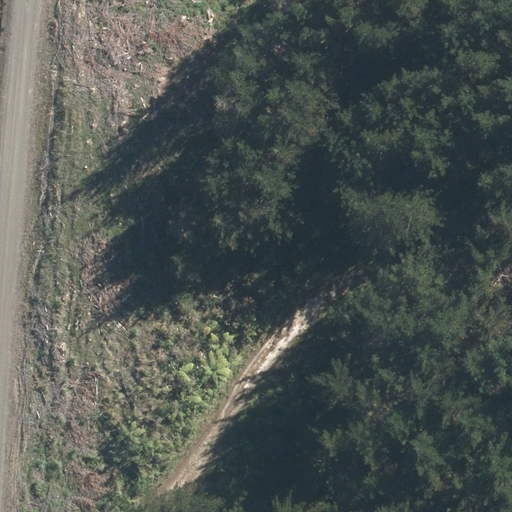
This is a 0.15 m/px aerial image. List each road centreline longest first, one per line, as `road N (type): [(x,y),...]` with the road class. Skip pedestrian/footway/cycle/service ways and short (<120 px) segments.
road 1 (track): [(511,259),(413,280),(337,309),(257,383),(157,511)]
road 2 (track): [(0,288),(22,0)]
